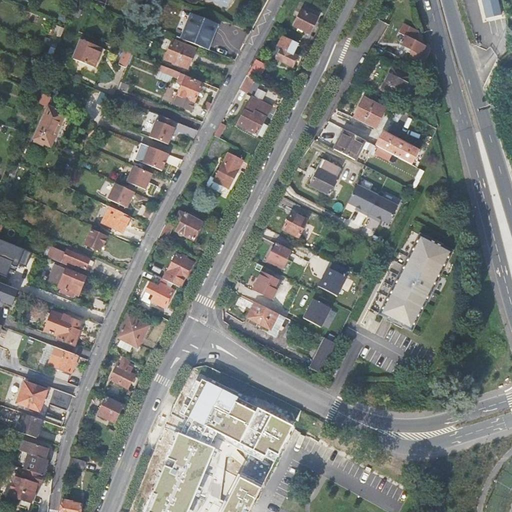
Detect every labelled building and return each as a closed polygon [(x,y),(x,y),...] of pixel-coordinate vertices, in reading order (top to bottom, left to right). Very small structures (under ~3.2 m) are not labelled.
[(226,9),(230,1),(228,0),(215,0),(214,3),(226,9)] [(498,0),(481,0),(486,18),(502,15),(498,0)] [(304,31),(299,40),(312,46),(316,38),(309,33),(319,14),(304,6),(294,26),(304,31)] [(198,18),(188,42),(214,53),(224,28),(198,18)] [(391,21),(388,25),(386,29),(393,33),(398,25),(391,21)] [(403,24),(398,33),(405,36),(401,45),(412,50),(409,56),(424,64),(431,50),(429,45),(425,46),(417,41),(419,38),(418,32),(403,24)] [(282,37),(278,46),(282,48),(278,58),(293,65),(297,56),(292,54),(297,45),(282,37)] [(81,40),(73,59),(94,67),(101,48),(81,40)] [(172,42),(164,59),(186,68),(194,51),(172,42)] [(397,55),(386,50),(382,57),(394,63),(397,55)] [(119,65),(126,68),(132,54),(124,51),(119,65)] [(178,79),(180,73),(163,66),(162,70),(172,74),(171,76),(178,79)] [(394,66),(384,86),(401,96),(412,76),(394,66)] [(247,92),(254,79),(246,75),(246,77),(239,88),(247,92)] [(189,115),(203,121),(207,114),(192,108),(201,84),(185,77),(175,102),(191,108),(189,115)] [(388,104),(374,97),(373,99),(368,96),(366,99),(364,98),(354,117),(375,128),(388,104)] [(256,134),(261,123),(270,107),(251,97),(237,124),(256,134)] [(48,106),(34,139),(51,146),(64,113),(48,106)] [(149,136),(167,144),(174,128),(172,127),(175,121),(159,115),(157,120),(156,120),(149,136)] [(177,131),(194,138),(197,130),(180,123),(177,131)] [(266,126),(261,123),(256,134),(260,135),(266,126)] [(365,141),(344,130),(334,149),(355,160),(365,141)] [(383,132),(376,146),(378,147),(392,154),(412,164),(419,151),(383,132)] [(141,162),(160,170),(167,153),(147,145),(141,162)] [(392,154),(378,147),(376,153),(389,160),(392,154)] [(228,154),(210,186),(219,190),(222,184),(228,187),(242,161),(228,154)] [(341,169),(323,160),(310,186),(329,196),(338,179),(337,178),(341,169)] [(126,181),(145,189),(151,173),(132,165),(126,181)] [(389,224),(398,206),(357,185),(348,203),(356,207),(361,209),(359,212),(375,220),(376,217),(381,220),(389,224)] [(116,202),(131,209),(138,194),(124,187),(116,202)] [(143,205),(139,214),(152,220),(156,212),(143,205)] [(123,233),(131,216),(110,206),(102,223),(123,233)] [(180,212),(177,219),(182,222),(177,231),(194,239),(202,223),(180,212)] [(291,212),(283,229),(299,237),(307,220),(291,212)] [(173,238),(170,237),(168,235),(170,231),(172,233),(175,227),(167,223),(160,237),(159,238),(171,244),(173,238)] [(92,231),(86,244),(100,251),(106,237),(92,231)] [(420,235),(399,275),(379,314),(411,330),(452,251),(420,235)] [(25,271),(33,253),(0,239),(0,273),(13,280),(18,268),(25,271)] [(275,243),(267,260),(283,268),(291,251),(275,243)] [(51,250),(48,257),(71,267),(73,263),(85,268),(89,259),(66,249),(64,255),(51,250)] [(176,254),(164,279),(173,283),(181,287),(194,262),(176,254)] [(324,257),(320,266),(326,268),(319,286),(339,295),(350,269),(324,257)] [(54,265),(47,283),(61,289),(60,292),(67,295),(69,292),(78,295),(85,278),(54,265)] [(274,272),(265,267),(262,273),(271,277),(274,272)] [(360,275),(369,280),(371,274),(362,270),(360,275)] [(271,277),(262,273),(253,289),(272,299),(277,290),(279,291),(283,283),(271,277)] [(160,283),(162,278),(156,275),(152,284),(158,287),(160,288),(162,284),(160,283)] [(164,279),(162,278),(160,283),(162,284),(160,288),(158,287),(150,283),(146,291),(154,295),(151,302),(165,308),(174,291),(170,289),(173,283),(164,279)] [(13,304),(19,290),(0,281),(0,303),(2,300),(13,304)] [(256,302),(241,294),(233,310),(248,317),(251,319),(249,322),(256,325),(257,323),(270,329),(268,333),(275,337),(285,317),(279,314),(256,302)] [(105,313),(109,304),(95,298),(90,309),(105,313)] [(321,327),(331,308),(314,299),(304,318),(321,327)] [(46,331),(53,314),(49,312),(42,329),(46,331)] [(79,330),(82,323),(71,319),(72,318),(66,315),(65,316),(54,312),(53,314),(46,331),(45,333),(58,338),(58,339),(75,346),(79,336),(77,335),(79,330)] [(150,327),(129,317),(118,339),(122,340),(119,345),(118,344),(117,346),(131,354),(132,351),(131,351),(134,346),(139,349),(150,327)] [(336,344),(326,339),(316,358),(326,363),(336,344)] [(69,375),(77,355),(59,348),(55,358),(50,356),(47,366),(69,375)] [(129,366),(131,360),(122,356),(112,380),(129,388),(136,375),(132,373),(134,368),(129,366)] [(326,363),(316,358),(315,361),(312,360),(308,368),(318,373),(322,367),(323,368),(326,363)] [(25,381),(17,402),(39,410),(46,389),(25,381)] [(63,381),(60,390),(72,395),(73,395),(76,387),(63,381)] [(69,403),(72,395),(60,390),(56,398),(69,403)] [(214,391),(205,408),(237,425),(246,407),(214,391)] [(106,398),(99,414),(115,422),(123,406),(106,398)] [(24,413),(18,432),(38,439),(44,420),(24,413)] [(274,417),(267,430),(281,437),(287,424),(274,417)] [(250,463),(219,448),(219,447),(210,442),(187,431),(192,422),(182,418),(175,432),(169,429),(164,438),(168,440),(165,447),(176,452),(173,458),(176,460),(220,482),(236,490),(250,463)] [(274,450),(281,437),(267,430),(261,444),(274,450)] [(24,441),(20,451),(29,453),(45,459),(48,449),(24,441)] [(173,458),(162,452),(158,462),(156,462),(150,477),(166,484),(176,460),(173,458)] [(43,475),(48,460),(45,459),(29,453),(24,469),(43,475)] [(87,462),(71,457),(69,468),(74,469),(74,466),(85,469),(87,462)] [(43,475),(24,469),(21,479),(17,478),(11,496),(30,503),(34,491),(33,490),(35,484),(40,486),(43,475)] [(166,484),(150,477),(147,484),(167,493),(170,486),(166,484)] [(148,511),(171,511),(174,508),(156,499),(148,511)] [(70,501),(63,500),(60,511),(80,511),(81,510),(83,511),(84,506),(82,506),(82,505),(70,503),(70,501)]
